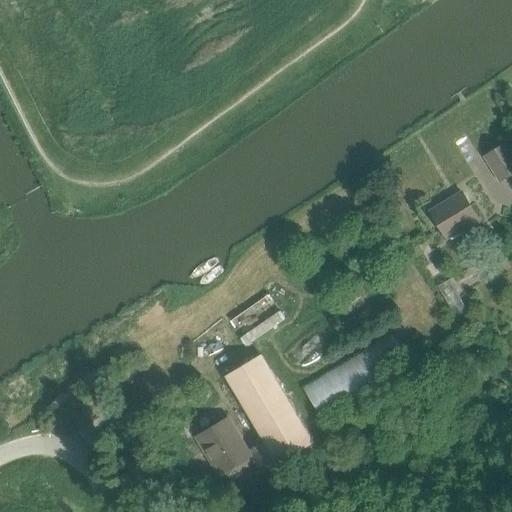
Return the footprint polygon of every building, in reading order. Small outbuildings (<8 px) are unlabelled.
[(500,181),(511,173),(511,152),(507,144),(485,157),(500,181)] [(447,238),(478,219),(462,192),(431,211),(447,238)] [(468,312),(450,280),(438,287),(456,319),(468,312)] [(394,329),(302,385),(323,419),(414,364),(394,329)] [(279,459),(318,440),(264,352),(228,375),(279,459)] [(218,472),(248,454),(229,422),(199,440),(218,472)] [(260,470),(272,463),(261,444),(250,451),(260,470)]
